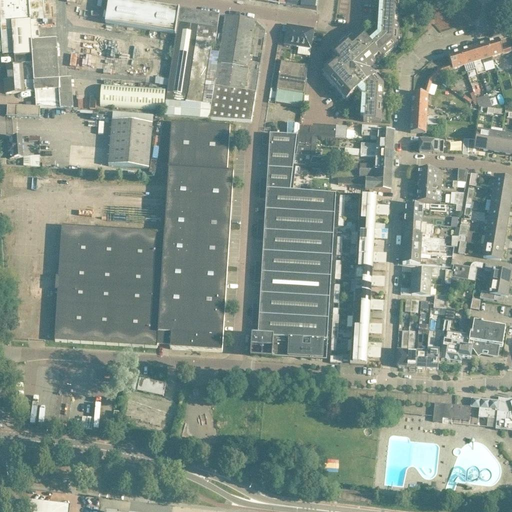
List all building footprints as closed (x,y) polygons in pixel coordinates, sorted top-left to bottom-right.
[(33,63),(34,81),(34,82),(59,80),(56,40),(39,41),(38,22),(44,21),(42,0),(0,0),(0,20),(2,42),(3,55),(14,54),(14,57),(32,56),(33,63)] [(108,0),(105,25),(175,35),(179,10),(179,11),(109,0),(108,0)] [(301,8),(302,0),(286,0),(286,3),(285,6),(301,8)] [(302,0),(301,8),(317,11),(318,0),(302,0)] [(337,65),(324,77),(347,103),(362,89),(365,92),(363,123),(381,124),(384,86),(377,78),(373,78),(373,74),(378,74),(378,68),(374,68),(374,64),(377,64),(398,46),(400,0),(382,0),(380,37),(371,46),(357,31),(331,53),(341,64),(339,66),(337,65)] [(442,34),(472,18),(464,4),(451,12),(447,4),(430,14),(442,34)] [(164,118),(200,120),(212,42),(215,42),(219,16),(180,10),(166,100),(164,118)] [(209,120),(221,121),(251,123),(256,94),(243,92),(253,31),(255,22),(225,17),(224,27),(209,120)] [(287,27),(284,46),(311,50),(314,31),(287,27)] [(491,59),(492,58),(510,53),(509,48),(502,51),(499,40),(487,44),(491,59)] [(486,73),(482,61),(491,59),(487,44),(473,48),(481,74),(486,73)] [(474,64),(478,75),(481,74),(473,48),(460,52),(464,67),(474,64)] [(441,84),(443,81),(438,76),(440,74),(464,67),(460,52),(448,56),(451,66),(437,71),(432,76),(435,79),(441,84)] [(34,81),(33,63),(32,56),(14,57),(15,67),(7,68),(8,81),(9,81),(23,80),(23,82),(34,81)] [(304,95),(308,67),(281,63),(275,104),(302,108),(304,95)] [(432,83),(435,79),(432,76),(428,81),(423,95),(413,94),(412,106),(427,107),(428,95),(432,83)] [(71,79),(59,80),(60,91),(59,91),(60,110),(73,111),(71,79)] [(23,80),(9,81),(10,86),(5,86),(6,95),(25,94),(24,93),(34,92),(35,93),(36,108),(40,109),(60,110),(59,91),(60,91),(59,80),(34,82),(34,81),(23,82),(23,80)] [(499,81),(494,83),(500,101),(505,100),(499,81)] [(100,107),(164,112),(165,90),(101,86),(100,107)] [(462,99),(469,105),(471,102),(464,97),(462,99)] [(412,106),(411,121),(439,122),(439,117),(427,117),(427,107),(412,106)] [(36,108),(7,107),(7,118),(40,119),(40,109),(36,108)] [(439,126),(439,122),(411,121),(410,134),(426,135),(426,125),(439,126)] [(112,122),(108,167),(149,170),(152,125),(112,122)] [(172,125),(165,234),(157,347),(170,347),(170,350),(222,353),(233,174),(227,173),(230,129),(172,125)] [(312,125),(300,125),(299,135),(297,146),(311,147),(312,138),(311,138),(312,125)] [(330,126),(329,139),(347,140),(348,135),(336,135),(336,127),(330,126)] [(362,137),(378,138),(377,142),(394,143),(395,133),(366,131),(366,126),(362,126),(362,137)] [(477,141),(469,141),(468,153),(475,154),(476,150),(487,152),(490,135),(479,133),(477,141)] [(268,170),(293,171),(294,165),(295,165),(297,156),(296,156),(295,156),(297,137),(270,136),(264,135),(263,147),(269,147),(268,170)] [(487,152),(499,154),(501,136),(490,135),(487,152)] [(499,154),(510,155),(511,142),(511,138),(501,136),(499,154)] [(22,139),(13,140),(9,140),(10,160),(23,159),(22,139)] [(362,146),(361,151),(393,153),(394,143),(377,142),(377,147),(362,146)] [(420,142),(419,153),(434,154),(434,149),(443,150),(444,143),(420,142)] [(310,157),(311,147),(297,146),(296,156),(297,156),(306,157),(310,157)] [(53,149),(41,149),(40,167),(52,167),(53,149)] [(344,150),(344,157),(376,158),(376,163),(393,163),(393,153),(361,151),(344,150)] [(306,157),(297,156),(295,165),(305,166),(306,157)] [(39,158),(30,158),(31,168),(40,169),(39,158)] [(349,166),(349,171),(360,172),(360,171),(392,173),(393,163),(376,163),(376,167),(360,166),(349,166)] [(300,169),(299,177),(312,178),(312,169),(300,169)] [(290,192),(291,183),(293,171),(268,170),(267,180),(261,179),(261,190),(290,192)] [(419,170),(419,181),(441,182),(442,176),(437,175),(437,171),(419,170)] [(458,178),(458,183),(466,184),(468,172),(458,170),(458,178)] [(359,177),(375,177),(375,182),(392,183),(392,173),(360,171),(360,172),(359,177)] [(477,176),(471,175),(469,187),(475,188),(477,176)] [(391,193),(392,183),(375,182),(338,179),(338,185),(356,186),(355,195),(369,196),(369,192),(391,193)] [(511,181),(496,179),(494,191),(511,194),(511,191),(511,181)] [(441,189),(441,186),(441,182),(419,181),(418,192),(436,193),(436,188),(441,189)] [(290,192),(261,190),(260,201),(266,201),(265,212),(335,216),(336,195),(290,192)] [(494,191),(493,202),(510,205),(511,194),(494,191)] [(440,197),(440,193),(436,193),(418,192),(417,203),(440,204),(440,197)] [(453,206),(456,206),(461,207),(462,207),(464,195),(454,194),(453,206)] [(376,199),(360,198),(359,211),(379,212),(380,207),(376,206),(376,199)] [(493,202),(491,213),(508,216),(510,205),(493,202)] [(406,205),(405,215),(423,216),(423,213),(447,214),(447,207),(423,206),(406,205)] [(379,212),(359,211),(359,222),(375,223),(375,216),(379,217),(379,212)] [(259,221),(258,232),(333,237),(335,216),(265,212),(265,222),(259,221)] [(491,213),(489,225),(506,228),(508,216),(491,213)] [(430,227),(430,226),(430,221),(422,221),(422,217),(423,217),(423,216),(405,215),(405,225),(430,227)] [(450,226),(450,228),(457,229),(458,219),(452,219),(451,226),(450,226)] [(375,223),(359,222),(358,234),(378,235),(378,230),(375,230),(375,223)] [(433,227),(431,227),(430,226),(430,227),(405,225),(404,235),(421,236),(432,237),(433,227)] [(506,228),(489,225),(487,236),(504,239),(506,228)] [(157,349),(157,347),(165,234),(62,227),(55,343),(157,349)] [(263,253),(332,257),(333,237),(258,232),(258,243),(263,243),(263,253)] [(374,240),(378,240),(378,235),(358,234),(357,246),(374,247),(374,240)] [(444,247),(444,242),(421,240),(421,236),(404,235),(404,244),(437,247),(440,247),(444,247)] [(487,236),(485,247),(502,250),(504,239),(487,236)] [(460,242),(458,255),(464,256),(466,243),(460,242)] [(426,256),(427,252),(440,253),(440,247),(437,247),(404,244),(403,255),(426,256)] [(377,254),(373,254),(374,247),(357,246),(356,258),(376,259),(377,254)] [(500,262),(502,250),(485,247),(483,259),(500,262)] [(331,278),(332,257),(263,253),(262,264),(256,263),(256,274),(331,278)] [(430,261),(430,256),(426,256),(403,255),(402,265),(419,266),(436,267),(436,261),(430,261)] [(373,264),(376,264),(376,259),(356,258),(356,270),(372,271),(373,264)] [(493,273),(491,284),(509,287),(510,275),(498,273),(499,268),(489,266),(485,265),(485,266),(487,266),(486,272),(493,273)] [(469,275),(470,269),(460,267),(459,274),(469,276),(469,275)] [(413,273),(412,285),(430,286),(430,276),(438,277),(438,270),(417,268),(417,273),(413,273)] [(375,278),(372,278),(372,271),(356,270),(355,282),(375,283),(375,278)] [(330,299),(331,278),(256,274),(255,285),(261,285),(260,295),(330,299)] [(371,288),(375,288),(375,283),(355,282),(354,294),(371,295),(371,288)] [(507,298),(509,287),(491,284),(490,295),(482,293),(481,299),(480,299),(480,300),(494,302),(494,296),(507,298)] [(429,297),(430,286),(412,285),(412,296),(429,297)] [(374,302),(370,301),(371,295),(354,294),(354,306),(374,307),(374,302)] [(254,305),(253,316),(328,320),(330,299),(260,295),(260,305),(254,305)] [(472,300),(470,310),(478,311),(480,301),(472,300)] [(446,311),(446,310),(447,302),(434,301),(433,310),(446,311)] [(410,314),(418,315),(419,302),(411,302),(410,314)] [(427,311),(428,303),(421,303),(420,311),(427,311)] [(370,311),(373,312),(374,307),(354,306),(353,317),(369,318),(370,311)] [(450,323),(452,310),(446,310),(446,311),(446,316),(445,322),(440,351),(439,355),(442,355),(441,361),(450,363),(450,362),(461,364),(462,359),(470,360),(472,351),(472,349),(468,349),(469,342),(470,338),(449,334),(450,323)] [(327,342),(327,341),(328,320),(253,316),(253,327),(259,327),(258,337),(290,339),(327,342)] [(373,325),(369,325),(369,318),(353,317),(352,329),(372,330),(373,325)] [(468,349),(472,349),(472,351),(474,351),(474,353),(476,356),(480,353),(480,352),(488,353),(488,356),(497,358),(498,347),(502,348),(506,329),(483,325),(483,323),(474,322),(472,334),(470,334),(470,338),(469,342),(468,349)] [(416,370),(426,371),(428,337),(428,332),(429,327),(429,326),(419,326),(418,336),(423,336),(422,345),(417,345),(417,353),(416,370)] [(368,335),(372,335),(372,330),(352,329),(352,341),(368,342),(368,335)] [(406,369),(409,333),(409,330),(403,329),(402,352),(397,352),(396,366),(398,369),(406,369)] [(434,351),(435,333),(428,332),(428,337),(426,371),(438,371),(439,355),(440,351),(434,351)] [(406,369),(416,370),(417,353),(413,353),(415,337),(414,337),(414,334),(409,333),(406,369)] [(290,339),(258,337),(252,337),(251,356),(283,357),(283,356),(289,356),(290,339)] [(327,342),(290,339),(289,356),(294,356),(294,358),(327,360),(327,350),(328,342),(327,341),(327,342)] [(371,349),(368,349),(368,342),(352,341),(351,353),(371,354),(371,349)] [(371,359),(371,354),(351,353),(350,365),(367,366),(367,359),(371,359)] [(166,386),(140,380),(138,392),(163,397),(166,386)] [(478,419),(496,421),(495,431),(511,432),(511,403),(510,404),(508,404),(508,399),(498,398),(498,402),(480,400),(478,419)] [(443,419),(469,422),(471,408),(435,404),(433,423),(442,424),(443,419)] [(339,491),(339,492),(337,502),(370,506),(371,495),(339,491)] [(69,511),(70,507),(29,502),(30,511),(69,511)]
